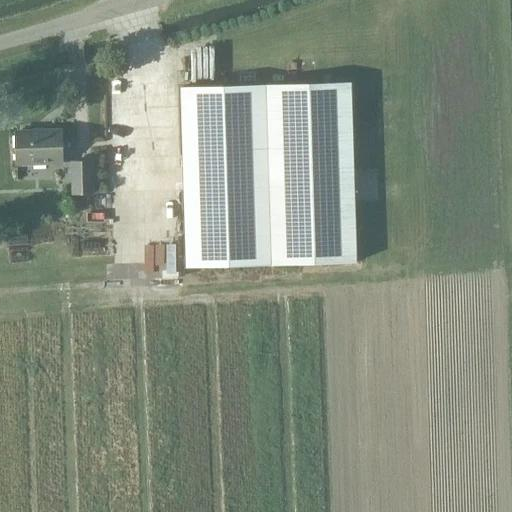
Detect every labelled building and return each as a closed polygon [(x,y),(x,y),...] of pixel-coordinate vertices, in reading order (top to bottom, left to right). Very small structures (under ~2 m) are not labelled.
[(410,32),(400,34),(407,62),(440,54),(435,30),(411,36),(410,32)] [(419,100),(446,101),(447,69),(418,68),(417,77),(391,76),(390,121),(418,122),(419,100)] [(350,81),(217,85),(180,87),(186,267),(356,264),(350,81)] [(426,141),(453,140),(452,118),(426,119),(426,141)] [(415,148),(412,127),(396,129),(397,136),(394,136),(396,150),(415,148)] [(36,165),(62,164),(61,129),(38,130),(15,131),(16,165),(36,165)] [(72,194),(93,193),(93,192),(93,161),(83,161),(72,161),(72,194)] [(81,242),(80,224),(67,225),(68,242),(81,242)]
